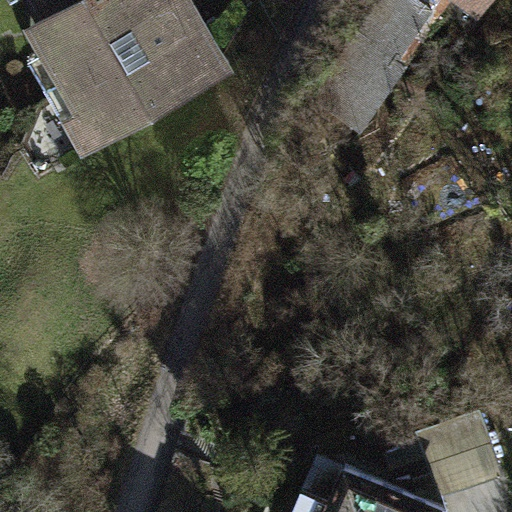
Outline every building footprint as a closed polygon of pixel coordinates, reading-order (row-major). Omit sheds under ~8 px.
[(31,13),(33,16),(62,0),(38,0),(42,7),(31,13)] [(62,0),(33,16),(81,101),(68,108),(87,142),(154,105),(152,101),(223,61),(189,0),(62,0)] [(381,0),(361,29),(397,55),(436,0),(475,0),(476,0),(381,0)] [(397,55),(361,29),(315,96),(353,122),(397,55)] [(404,441),(413,470),(432,464),(440,489),(498,470),(478,411),(419,430),(421,436),(404,441)] [(305,486),(293,511),(444,511),(447,506),(345,462),(330,497),(305,486)]
